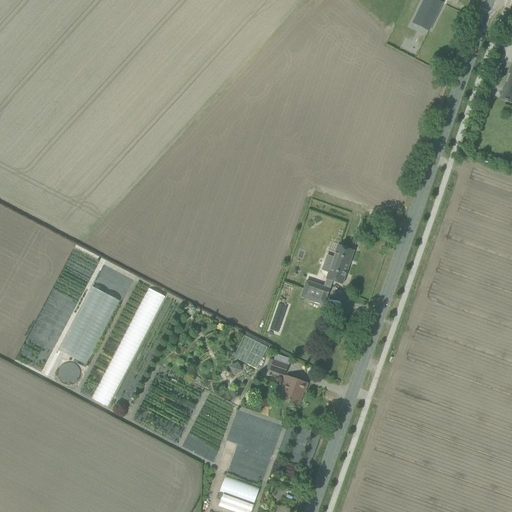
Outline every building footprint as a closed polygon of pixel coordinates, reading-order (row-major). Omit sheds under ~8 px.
[(435,0),(424,0),(413,23),(429,30),(442,3),(435,0)] [(444,33),(452,35),(459,14),(451,11),(444,33)] [(511,63),(511,67),(510,71),(510,70),(508,75),(509,75),(507,81),(506,81),(504,87),(504,89),(503,89),(501,96),(502,96),(504,90),(511,93),(511,63)] [(354,251),(338,245),(333,258),(327,256),(322,270),(328,272),(326,279),(333,282),(342,285),(354,251)] [(300,297),(324,306),(327,298),(330,289),(306,281),(300,297)] [(148,287),(98,401),(112,407),(162,293),(148,287)] [(256,370),(267,347),(244,336),(233,359),(256,370)] [(270,358),(266,369),(285,375),(288,365),(290,360),(275,354),(273,360),(270,358)] [(237,364),(228,368),(233,378),(242,373),(237,364)] [(307,384),(298,381),(287,377),(279,397),(299,404),(303,392),(304,393),(307,384)] [(225,476),(219,492),(254,504),(259,489),(225,476)] [(222,497),(218,509),(226,511),(250,511),(252,508),(222,497)]
